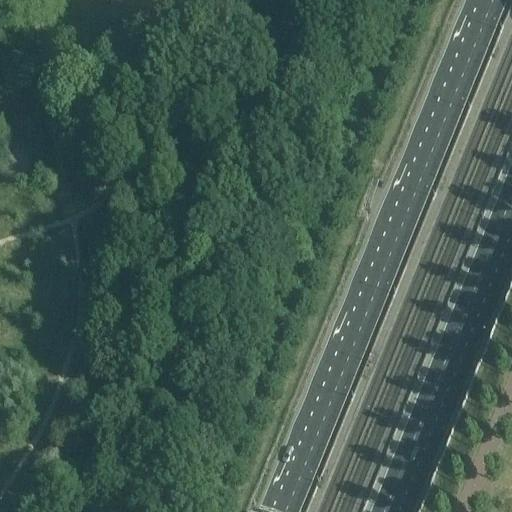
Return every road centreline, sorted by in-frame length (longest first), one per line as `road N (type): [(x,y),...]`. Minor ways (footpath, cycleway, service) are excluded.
road 1 (primary): [(486,0),(277,511)]
road 2 (primary): [(390,511),(511,216)]
